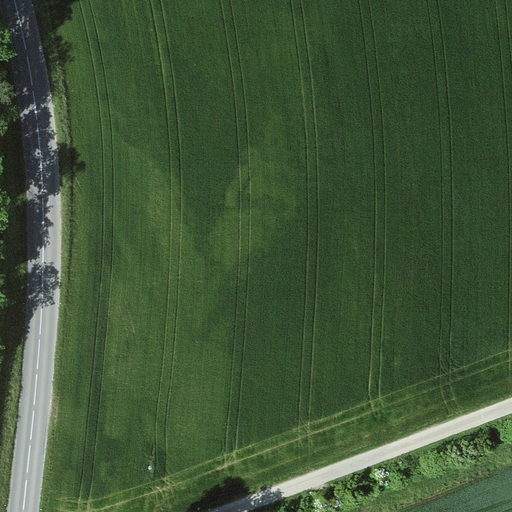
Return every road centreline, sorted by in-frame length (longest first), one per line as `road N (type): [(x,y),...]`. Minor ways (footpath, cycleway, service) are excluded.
road 1 (secondary): [(25,511),(43,313),(39,147),(14,0)]
road 2 (track): [(511,403),(217,511)]
